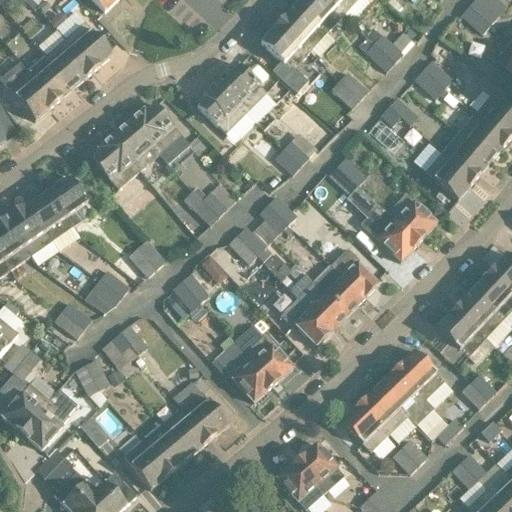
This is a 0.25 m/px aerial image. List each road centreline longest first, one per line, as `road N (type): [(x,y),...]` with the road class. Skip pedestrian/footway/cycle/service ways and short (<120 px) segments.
road 1 (residential): [(175,511),(511,199)]
road 2 (residential): [(0,186),(141,82),(191,64),(260,0)]
